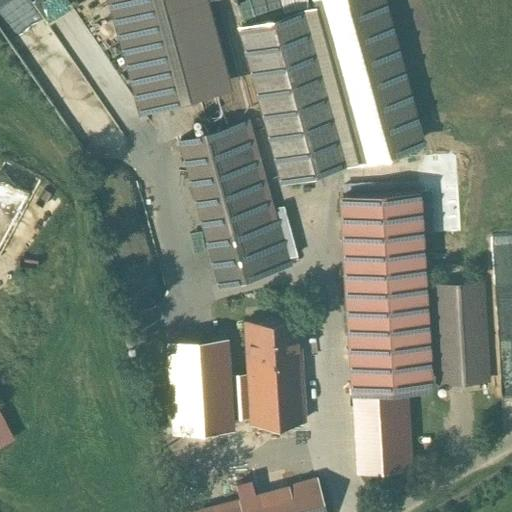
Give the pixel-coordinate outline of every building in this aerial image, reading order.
[(112,0),(139,99),(227,75),(207,0),(112,0)] [(420,139),(381,0),(313,0),(314,3),(238,24),(250,66),(281,178),(420,139)] [(240,119),(180,136),(220,282),(290,263),(278,220),(268,223),(240,119)] [(416,188),(341,192),(351,361),(426,357),(420,266),(416,188)] [(0,255),(16,231),(6,225),(0,232),(0,255)] [(481,279),(430,282),(437,380),(487,377),(481,279)] [(297,315),(245,318),(247,356),(299,352),(297,315)] [(222,342),(171,344),(177,426),(227,423),(226,409),(224,371),(222,342)] [(299,352),(247,356),(250,408),(251,421),(303,418),(299,352)] [(248,369),(224,371),(226,409),(250,408),(248,369)] [(405,382),(353,385),(358,467),(409,464),(405,382)] [(0,441),(11,436),(0,414),(0,441)] [(326,511),(316,477),(191,511),(326,511)]
